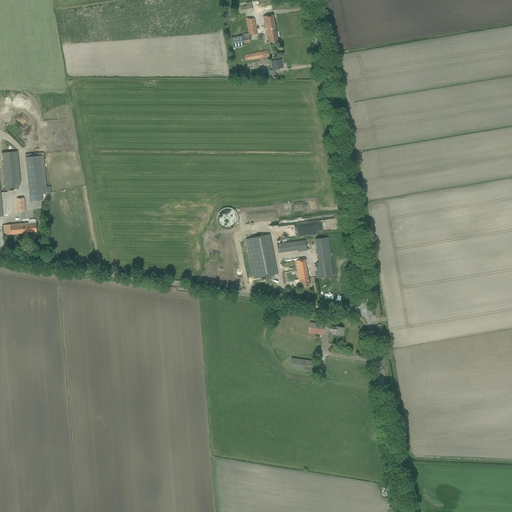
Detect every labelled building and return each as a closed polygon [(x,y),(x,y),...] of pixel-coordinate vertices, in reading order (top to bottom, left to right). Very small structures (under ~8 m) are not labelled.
[(241,7),(242,13),(253,11),(251,2),(246,3),(247,6),(241,7)] [(268,36),(269,42),(278,41),(273,15),(263,17),(267,36),(268,36)] [(242,35),(231,37),(233,47),(244,45),(244,44),(250,42),(249,36),(257,34),(254,18),(249,19),(249,18),(246,18),(249,35),(242,37),(242,35)] [(244,55),(245,61),(252,60),(269,57),(268,51),(244,55)] [(276,60),(271,61),(272,70),(274,69),(278,69),(282,68),(281,59),(276,60)] [(2,153),(5,185),(18,183),(21,183),(18,152),(2,153)] [(25,157),(30,202),(42,200),(42,194),(48,194),(44,155),(43,156),(43,153),(25,154),(25,157)] [(16,198),(18,212),(26,211),(24,197),(16,198)] [(222,222),(222,228),(229,228),(229,224),(235,224),(236,209),(223,209),(223,214),(219,214),(219,222),(222,222)] [(4,225),(5,235),(37,232),(36,224),(29,225),(29,223),(4,225)] [(269,234),(245,239),(253,279),(278,274),(269,234)] [(315,273),(316,279),(333,276),(331,257),(333,256),(333,252),(330,253),(328,237),(315,239),(318,263),(316,263),(318,273),(315,273)] [(297,252),(307,251),(305,240),(277,244),(278,253),(297,251),(297,252)] [(301,284),(302,287),(309,286),(305,260),(296,261),(300,284),(301,284)] [(332,300),(341,301),(341,290),(332,290),(332,300)] [(308,333),(323,335),(325,325),(310,323),(308,333)] [(335,335),(342,336),(344,328),(336,327),(336,328),(330,327),(329,331),(335,332),(335,335)] [(289,368),(317,373),(319,362),(291,358),(289,368)]
